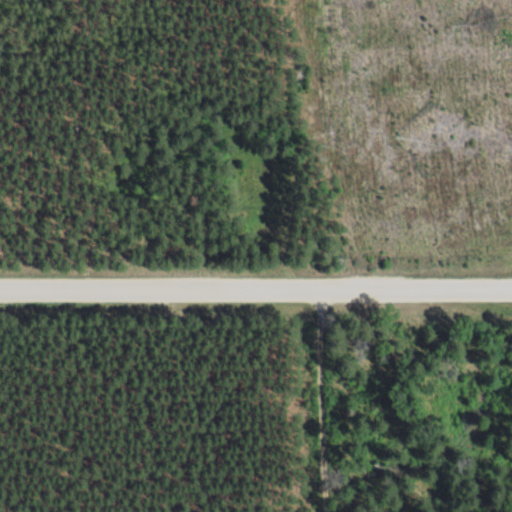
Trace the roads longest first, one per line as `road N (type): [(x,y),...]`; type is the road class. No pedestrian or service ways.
road 1 (residential): [(511,281),(0,287)]
road 2 (track): [(323,511),(314,287)]
